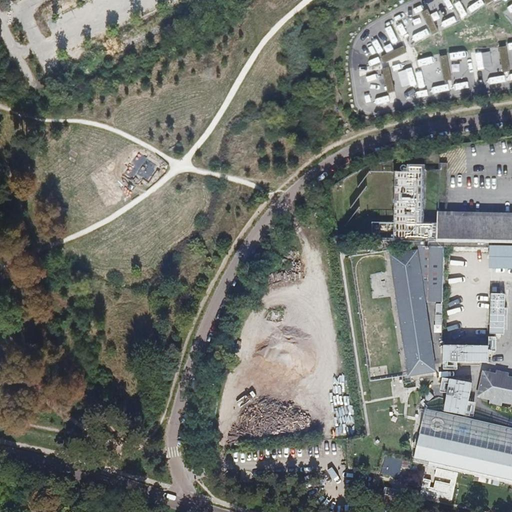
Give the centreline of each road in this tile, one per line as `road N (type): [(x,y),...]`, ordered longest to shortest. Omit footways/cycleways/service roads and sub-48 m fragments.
road 1 (unclassified): [(186,505),(173,451),(190,377),(226,285),(281,205),(325,168),(382,140),(511,115)]
road 2 (unknown): [(129,445),(154,437),(190,330),(242,227),(302,167),(379,128),(511,103)]
road 3 (tertiary): [(186,505),(0,453)]
